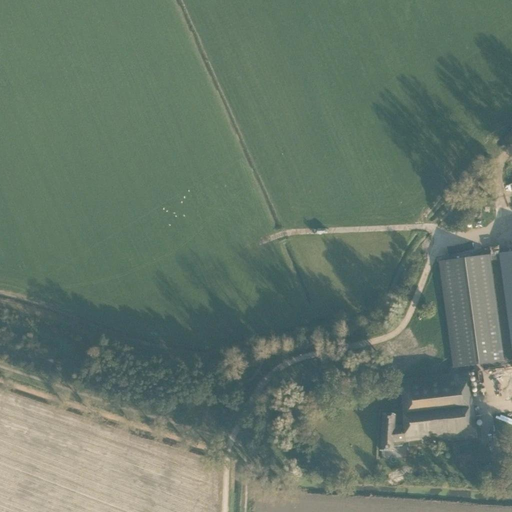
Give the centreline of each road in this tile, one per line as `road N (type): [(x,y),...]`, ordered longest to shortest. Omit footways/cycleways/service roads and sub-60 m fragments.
road 1 (track): [(224,511),(227,449),(263,382),(300,357),(394,334),(444,239)]
road 2 (track): [(259,242),(288,232),(426,227),(444,239),(511,240)]
